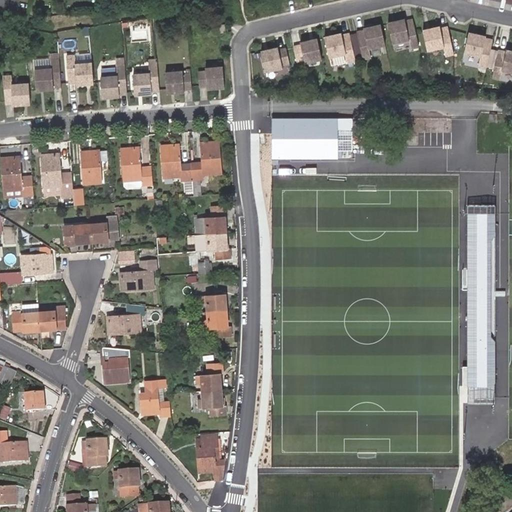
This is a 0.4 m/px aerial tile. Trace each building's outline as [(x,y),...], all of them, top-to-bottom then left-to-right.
[(218,25),(219,34),(227,33),(226,24),(218,25)] [(410,53),(417,52),(411,24),(404,26),(403,24),(387,27),(391,48),(408,45),(410,53)] [(368,53),(384,49),(379,29),(363,33),(363,34),(356,36),(360,52),(367,51),(368,53)] [(445,61),(451,60),(451,56),(446,33),(439,34),(439,32),(422,36),(426,56),(443,52),(445,61)] [(346,67),(354,65),(348,38),(341,39),(341,38),(323,41),(327,62),(345,58),(346,67)] [(477,71),(484,73),(490,45),(483,44),(484,41),(467,38),(463,59),(479,63),(477,71)] [(304,66),(320,63),(316,43),(299,47),(299,48),(293,50),(296,65),(303,64),(304,66)] [(281,69),(288,68),(285,51),(277,53),(277,51),(261,55),(265,75),(281,71),(281,69)] [(511,79),(511,54),(504,53),(503,58),(497,57),(492,84),(499,85),(501,77),(511,79)] [(93,86),(91,65),(72,67),(71,58),(65,58),(67,86),(74,86),(74,88),(93,86)] [(61,89),(59,62),(49,63),(50,71),(32,72),(34,93),(52,92),(52,90),(61,89)] [(158,93),(156,65),(150,66),(150,74),(133,76),(135,97),(152,96),(152,93),(158,93)] [(207,90),(223,88),(222,67),(204,69),(205,72),(197,73),(199,89),(206,88),(207,90)] [(126,96),(124,68),(116,68),(117,77),(100,79),(102,101),(119,99),(119,96),(126,96)] [(191,90),(190,74),(184,75),(183,72),(165,74),(167,95),(186,93),(185,90),(191,90)] [(28,106),(26,84),(9,86),(9,77),(0,77),(2,105),(11,104),(11,107),(28,106)] [(354,118),(279,116),(278,157),(347,159),(347,141),(348,141),(348,127),(354,127),(354,118)] [(199,164),(190,166),(191,181),(195,181),(201,181),(200,176),(219,174),(216,143),(198,145),(199,164)] [(191,181),(190,166),(178,166),(177,146),(158,148),(160,179),(178,177),(178,182),(181,183),(182,191),(192,191),(191,181)] [(150,187),(149,169),(148,169),(138,169),(137,150),(118,151),(121,183),(139,181),(140,188),(150,187)] [(97,153),(78,154),(81,186),(100,184),(97,153)] [(36,197),(36,174),(25,174),(25,155),(6,155),(6,197),(36,197)] [(59,188),(60,201),(71,200),(71,193),(69,173),(59,173),(57,156),(39,157),(41,189),(59,188)] [(60,201),(60,209),(72,208),(71,200),(60,201)] [(492,203),(467,203),(467,385),(492,385),(492,203)] [(201,235),(220,233),(219,217),(217,206),(204,207),(205,218),(196,219),(196,226),(200,225),(201,235)] [(88,227),(89,244),(117,241),(115,216),(104,217),(105,226),(88,227)] [(190,220),(191,236),(201,235),(200,225),(196,226),(196,219),(190,220)] [(74,245),(89,244),(88,227),(73,228),(62,229),(63,246),(74,245)] [(191,236),(193,252),(199,251),(205,251),(209,250),(210,258),(210,261),(229,259),(229,249),(224,249),(221,249),(220,233),(201,235),(191,236)] [(165,255),(164,240),(157,240),(158,255),(165,255)] [(195,275),(207,275),(207,274),(206,259),(205,251),(199,251),(193,252),(195,275)] [(42,271),(49,270),(48,257),(21,259),(22,277),(42,275),(42,271)] [(137,272),(119,274),(120,293),(149,291),(148,273),(154,272),(153,263),(137,264),(137,272)] [(0,277),(0,287),(20,286),(19,276),(0,277)] [(202,314),(221,312),(220,295),(197,297),(197,304),(201,304),(202,314)] [(142,315),(142,307),(123,305),(124,316),(106,318),(107,337),(137,334),(135,315),(142,315)] [(52,311),(38,312),(39,330),(54,329),(62,329),(60,306),(52,306),(52,311)] [(39,330),(38,312),(13,314),(14,329),(22,329),(22,332),(39,330)] [(223,327),(221,312),(202,314),(203,322),(199,322),(200,329),(223,327)] [(158,354),(164,353),(164,348),(164,342),(163,339),(151,340),(152,351),(158,350),(158,354)] [(126,351),(101,348),(104,385),(129,383),(126,351)] [(197,393),(216,391),(215,375),(217,375),(217,367),(200,368),(201,376),(192,377),(193,384),(196,384),(197,393)] [(4,368),(0,376),(0,388),(7,392),(15,373),(4,368)] [(158,419),(170,418),(169,403),(161,403),(157,404),(156,390),(160,390),(164,390),(163,380),(139,382),(141,416),(158,415),(158,419)] [(217,407),(216,391),(197,393),(198,401),(194,402),(195,409),(204,408),(205,417),(221,415),(220,407),(217,407)] [(40,394),(24,395),(25,410),(41,409),(40,394)] [(0,463),(24,462),(22,443),(10,444),(9,432),(0,433),(0,463)] [(225,460),(225,459),(214,459),(213,446),(212,439),(201,440),(202,447),(202,451),(196,452),(198,472),(215,471),(215,474),(215,481),(222,480),(223,474),(225,460)] [(89,448),(90,458),(91,468),(108,467),(107,457),(106,440),(83,442),(84,449),(89,448)] [(140,487),(139,471),(116,472),(116,479),(121,479),(122,488),(123,497),(140,496),(140,487)] [(20,487),(12,488),(14,507),(21,506),(20,487)] [(0,507),(14,507),(12,488),(0,488),(0,507)] [(97,511),(97,506),(81,507),(80,495),(66,497),(67,511),(97,511)]
